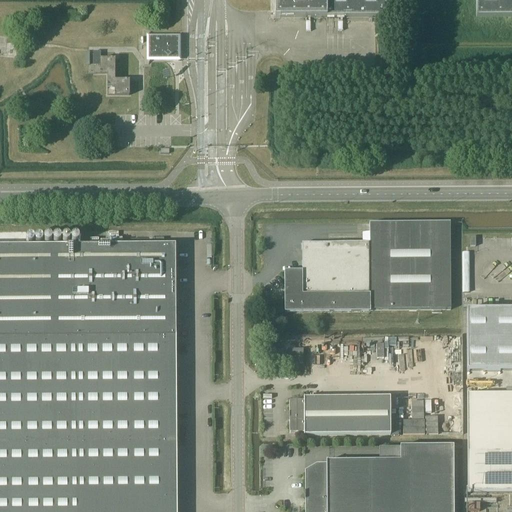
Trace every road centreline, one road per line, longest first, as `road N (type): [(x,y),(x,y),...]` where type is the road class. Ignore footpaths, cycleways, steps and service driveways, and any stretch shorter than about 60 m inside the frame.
road 1 (unclassified): [(238,511),(234,196)]
road 2 (unclassified): [(234,196),(511,192)]
road 3 (unclassified): [(0,199),(234,196)]
road 4 (unknown): [(237,284),(266,274),(290,236),(353,234)]
